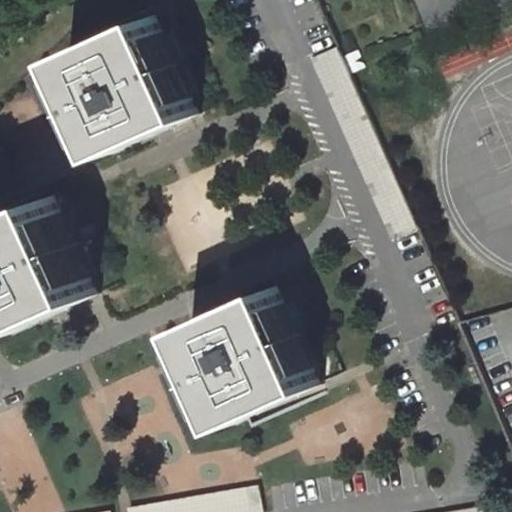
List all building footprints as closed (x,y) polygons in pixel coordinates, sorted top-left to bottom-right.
[(202,113),(158,16),(71,55),(114,152),(153,134),(202,113)] [(315,59),(395,238),(421,227),(383,142),(341,47),(315,59)] [(101,293),(57,196),(6,218),(0,221),(0,302),(13,332),(58,312),(101,293)] [(325,381),(282,284),(251,298),(193,324),(237,420),(250,415),(325,381)] [(170,502),(131,508),(131,511),(266,511),(263,487),(170,502)]
